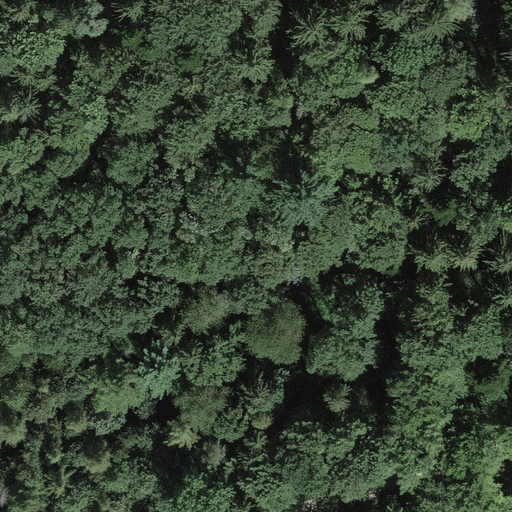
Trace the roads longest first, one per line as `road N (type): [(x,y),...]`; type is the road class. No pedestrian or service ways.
road 1 (track): [(0,136),(346,130),(511,115)]
road 2 (track): [(511,446),(280,511)]
